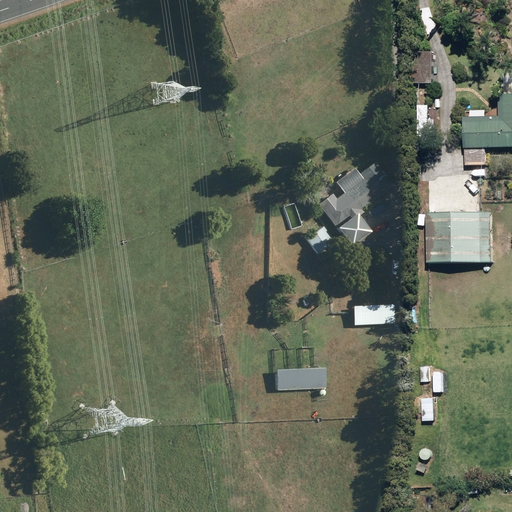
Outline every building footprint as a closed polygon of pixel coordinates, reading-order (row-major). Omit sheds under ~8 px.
[(413,52),(412,85),(432,86),(434,53),(413,52)] [(500,96),(500,118),(464,119),(466,167),(487,166),(486,149),(511,148),(511,85),(505,85),(506,96),(500,96)] [(315,205),(332,229),(345,247),(348,245),(357,257),(374,244),(354,217),(360,213),(358,210),(391,186),(373,162),(336,189),(340,194),(333,199),(329,194),(315,205)] [(460,212),(432,213),(432,264),(461,262),(496,263),(496,212),(460,212)] [(332,242),(321,227),(304,239),(315,254),(332,242)] [(391,306),(350,307),(350,326),(391,324),(391,306)] [(511,362),(420,366),(421,382),(432,381),(433,398),(423,399),(423,404),(414,404),(415,417),(423,416),(424,420),(432,420),(435,472),(511,469),(511,476),(511,362)] [(321,369),(273,371),(274,391),(322,389),(321,369)] [(479,489),(460,500),(464,507),(483,496),(479,489)]
